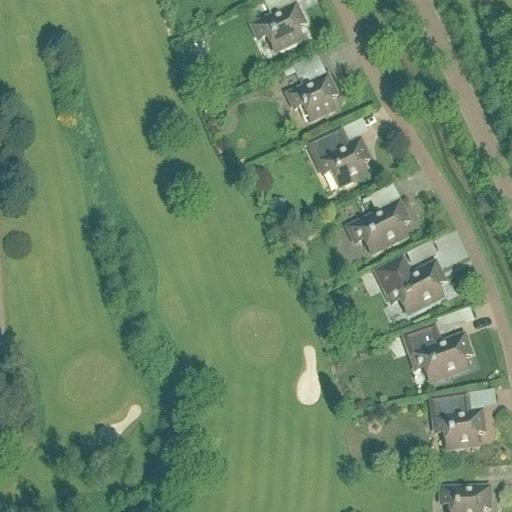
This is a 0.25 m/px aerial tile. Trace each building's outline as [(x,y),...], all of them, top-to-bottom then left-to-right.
[(265,6),(269,15),(277,11),(273,2),(265,6)] [(262,43),(266,41),(273,56),(301,43),(296,32),(304,29),(294,9),(255,27),(262,43)] [(295,76),(298,80),(305,77),(301,68),(283,76),(286,81),(295,76)] [(333,114),(327,103),(335,100),(326,80),(287,98),(294,114),(301,110),(302,113),(303,112),(309,125),(333,114)] [(339,133),(311,146),(319,163),(327,178),(333,174),(335,177),(336,176),(342,189),(365,178),(360,167),(368,164),(359,144),(347,149),(339,133)] [(369,202),(373,210),(381,207),(376,198),(369,202)] [(354,247),(362,243),(370,258),(405,240),(400,230),(408,226),(398,206),(347,232),(354,247)] [(420,262),(415,254),(408,258),(412,266),(420,262)] [(390,307),(400,303),(407,318),(441,301),(436,290),(444,286),(434,267),(383,292),(390,307)] [(456,282),(445,288),(452,302),(464,295),(456,282)] [(449,331),(446,322),(438,325),(441,334),(449,331)] [(402,339),(409,358),(414,373),(423,371),(429,369),(429,371),(431,371),(436,384),(466,374),(462,362),(470,359),(463,339),(441,346),(434,328),(402,339)] [(469,398),(471,411),(481,409),(480,397),(469,398)] [(480,415),(468,417),(465,399),(435,403),(439,437),(447,436),(447,439),(448,439),(450,453),(476,449),(474,438),(483,437),(480,415)] [(445,509),(449,509),(448,511),(488,511),(488,491),(445,492),(445,509)]
